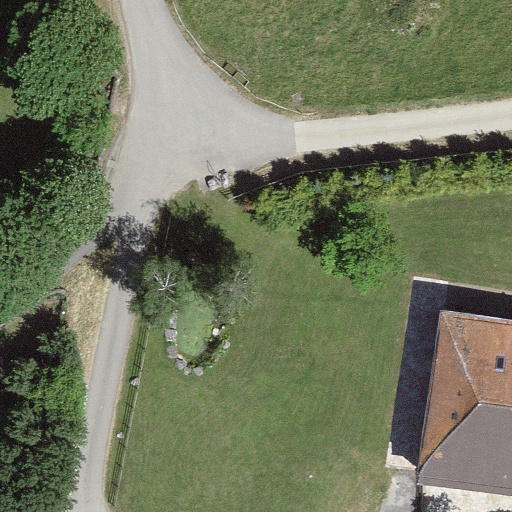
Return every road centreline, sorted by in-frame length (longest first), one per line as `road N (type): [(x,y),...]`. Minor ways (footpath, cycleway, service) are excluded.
road 1 (track): [(511,117),(146,154)]
road 2 (residential): [(146,154),(86,511)]
road 3 (residential): [(146,154),(112,207),(0,309)]
road 4 (unclassified): [(146,154),(158,95),(145,0)]
